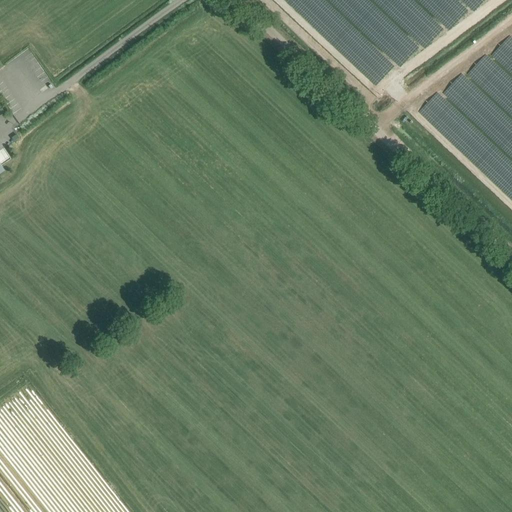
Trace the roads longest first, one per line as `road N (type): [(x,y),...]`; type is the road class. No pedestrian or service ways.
road 1 (unclassified): [(511,257),(237,0)]
road 2 (track): [(353,108),(498,0)]
road 3 (track): [(511,21),(369,123)]
